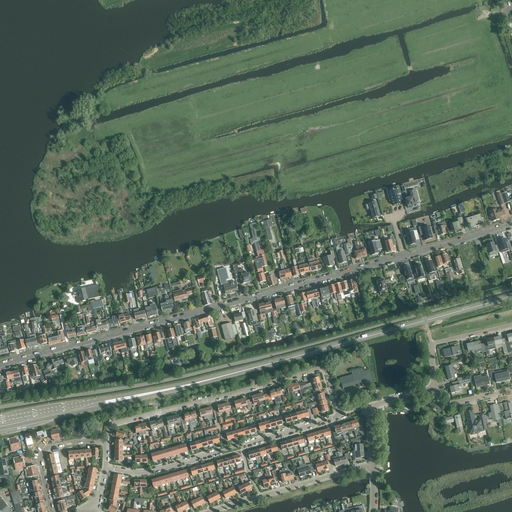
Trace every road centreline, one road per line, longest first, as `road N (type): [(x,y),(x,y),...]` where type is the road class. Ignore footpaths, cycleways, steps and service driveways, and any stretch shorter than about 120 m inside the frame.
road 1 (unclassified): [(0,365),(403,256)]
road 2 (secondary): [(194,383),(511,296)]
road 3 (residential): [(108,441),(114,424),(319,369),(340,417)]
road 4 (residential): [(340,417),(147,473),(105,467)]
road 5 (secondary): [(0,428),(194,383)]
road 6 (secondary): [(194,383),(0,420)]
road 7 (residential): [(372,463),(212,511)]
road 8 (residential): [(434,387),(433,344),(511,324)]
